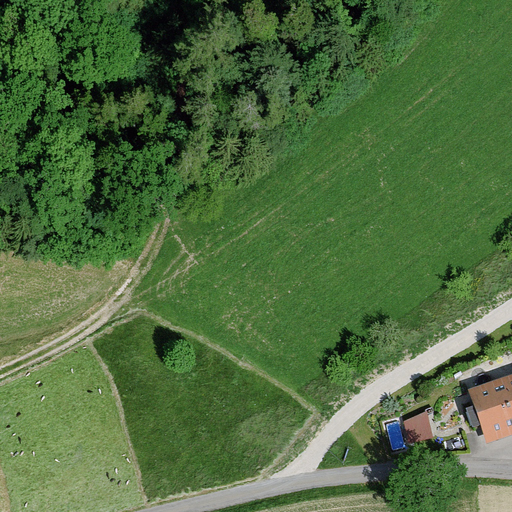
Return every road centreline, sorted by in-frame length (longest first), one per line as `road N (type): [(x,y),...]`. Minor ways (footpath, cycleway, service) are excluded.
road 1 (track): [(0,371),(91,332),(142,271),(198,0)]
road 2 (residential): [(293,482),(364,397),(511,304)]
road 3 (unclassified): [(511,473),(293,482)]
